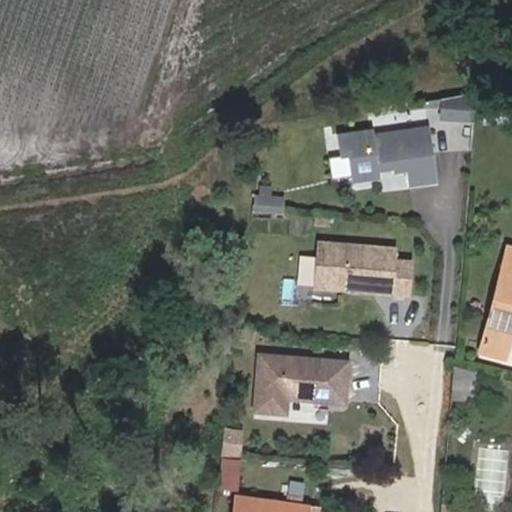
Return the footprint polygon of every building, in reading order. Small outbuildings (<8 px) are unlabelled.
[(441,102),(440,116),(473,118),(475,91),(442,97),(441,102)] [(425,105),(441,102),(442,97),(424,100),(425,105)] [(353,155),(357,180),(380,176),(379,169),(394,166),(395,170),(408,168),(411,183),(434,179),(425,128),(375,137),(374,132),(342,138),(345,156),(353,155)] [(283,198),(253,196),(252,210),(282,213),(283,198)] [(394,248),(317,241),(314,286),(341,288),(341,284),(349,285),(348,289),(407,294),(410,261),(393,259),(394,248)] [(486,338),(508,343),(511,330),(511,246),(486,338)] [(313,282),(315,253),(302,252),(300,281),(313,282)] [(508,343),(486,338),(484,349),(505,355),(508,343)] [(347,362),(259,355),(254,410),(284,413),(286,397),(343,402),(347,362)] [(476,371),(453,364),(450,398),(473,399),(476,371)] [(242,437),(243,428),(227,427),(221,485),(240,487),(243,449),(228,448),(229,436),(242,437)] [(443,490),(440,511),(462,511),(464,491),(443,490)] [(309,511),(310,508),(311,505),(296,503),(296,506),(237,498),(235,511),(309,511)]
